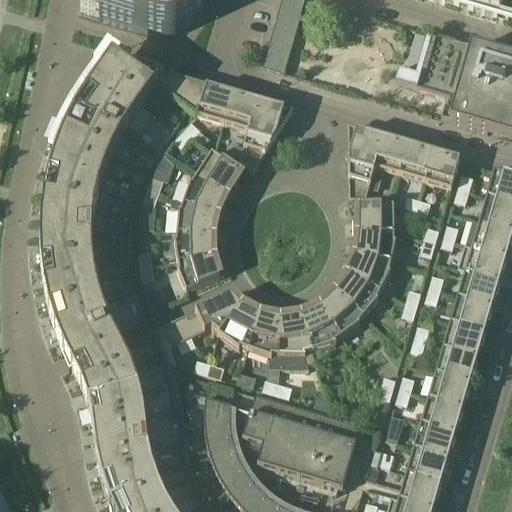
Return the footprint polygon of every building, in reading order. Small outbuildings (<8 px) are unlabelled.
[(184,34),(191,26),(200,12),(198,11),(201,0),(105,0),(98,23),(155,40),(165,41),(175,39),(184,34)] [(283,0),(262,72),(283,78),(305,3),(294,0),(283,0)] [(430,0),(429,2),(463,12),(466,0),(430,0)] [(502,0),(466,0),(463,12),(497,22),(502,0)] [(441,124),(487,137),(511,144),(511,54),(499,51),(497,59),(427,39),(415,81),(398,76),(395,87),(449,103),(447,111),(445,110),(441,124)] [(197,122),(206,92),(131,70),(127,76),(117,69),(121,65),(107,56),(81,93),(75,102),(68,114),(62,124),(57,134),(53,144),(48,156),(56,159),(55,160),(49,158),(47,164),(53,166),(49,180),(99,193),(104,176),(120,144),(130,128),(155,93),(195,121),(197,122)] [(223,129),(231,100),(206,92),(197,122),(223,129)] [(248,136),(252,123),(257,107),(231,100),(223,129),(248,136)] [(257,107),(252,123),(279,131),(284,115),(257,107)] [(252,177),(276,140),(279,131),(252,123),(248,136),(239,168),(252,177)] [(183,135),(192,144),(200,136),(191,127),(183,135)] [(192,144),(183,135),(173,146),(182,154),(192,144)] [(356,136),(351,152),(377,159),(381,143),(356,136)] [(398,180),(407,151),(381,143),(377,159),(373,173),(374,173),(382,175),(398,180)] [(424,188),(432,158),(407,151),(398,180),(424,188)] [(377,159),(351,152),(348,161),(349,205),(365,205),(372,183),(374,173),(373,173),(377,159)] [(196,181),(231,204),(238,192),(235,189),(242,178),(212,158),(196,181)] [(432,158),(424,188),(451,195),(459,166),(432,158)] [(374,173),(372,183),(379,185),(382,175),(374,173)] [(486,202),(511,209),(511,181),(494,176),(486,202)] [(40,227),(40,232),(39,245),(40,269),(43,293),(95,284),(92,265),(91,245),(92,244),(91,244),(91,233),(92,233),(95,212),(99,193),(49,180),(43,204),(40,227)] [(457,193),(469,196),(472,183),(461,180),(457,193)] [(152,181),(147,195),(159,199),(163,185),(152,181)] [(190,187),(183,208),(222,221),(226,210),(223,209),(226,202),(230,205),(231,204),(196,181),(192,188),(190,187)] [(469,196),(457,193),(453,207),(464,210),(469,196)] [(154,212),(159,199),(147,195),(142,208),(154,212)] [(511,209),(486,202),(479,227),(511,236),(511,209)] [(404,214),(415,217),(418,206),(407,203),(404,214)] [(430,210),(418,206),(415,217),(426,221),(430,210)] [(222,221),(183,208),(180,216),(179,215),(177,237),(217,241),(218,229),(215,229),(217,222),(221,223),(222,221)] [(353,239),(394,238),(393,211),(357,211),(357,225),(353,225),(353,239)] [(506,262),(511,241),(511,236),(479,227),(471,252),(506,262)] [(442,244),(454,247),(458,233),(446,230),(442,244)] [(427,233),(423,247),(435,250),(438,236),(427,233)] [(217,243),(217,241),(177,237),(176,246),(175,246),(174,246),(177,267),(218,261),(216,250),(213,250),(213,243),(217,243)] [(351,259),(391,268),(396,247),(394,247),(394,238),(353,239),(353,240),(357,240),(357,248),(353,247),(351,259)] [(454,247),(442,244),(440,252),(452,256),(454,247)] [(435,250),(423,247),(419,260),(431,263),(435,250)] [(464,277),(464,278),(499,288),(506,262),(471,252),(471,253),(464,251),(457,275),(464,277)] [(140,273),(152,271),(150,257),(137,259),(140,273)] [(344,278),(380,297),(390,277),(389,276),(391,268),(351,259),(350,260),(355,261),(352,269),(349,267),(344,278)] [(218,263),(218,261),(177,267),(179,276),(177,276),(186,298),(224,282),(219,270),(216,271),(213,264),(218,263)] [(152,271),(140,273),(142,286),(154,284),(152,271)] [(333,295),(363,322),(378,305),(376,304),(380,297),(344,278),(343,279),(347,281),(343,288),(341,286),(333,295)] [(491,313),(499,288),(464,278),(457,303),(491,313)] [(432,280),(428,294),(439,297),(443,284),(432,280)] [(65,368),(68,374),(69,376),(71,375),(81,393),(87,411),(137,397),(130,374),(119,353),(120,352),(117,345),(113,335),(110,336),(104,319),(98,302),(95,284),(43,293),(48,315),(54,336),(63,358),(61,359),(65,368)] [(439,297),(428,294),(424,307),(435,311),(439,297)] [(317,309),(341,342),(359,329),(358,328),(363,322),(333,295),(332,296),(335,299),(329,304),(328,301),(317,309)] [(409,295),(405,309),(416,312),(420,299),(409,295)] [(211,334),(218,339),(243,307),(242,306),(240,310),(230,300),(195,317),(196,320),(187,324),(186,320),(147,338),(148,339),(154,336),(165,358),(170,373),(178,371),(171,352),(211,334)] [(457,303),(449,328),(484,338),(491,313),(457,303)] [(243,307),(218,339),(239,355),(239,354),(240,352),(247,355),(260,316),(259,316),(258,320),(251,317),(253,314),(243,307)] [(300,317),(312,356),(336,349),(334,347),(341,342),(317,309),(316,309),(319,313),(312,316),(312,314),(300,317)] [(413,326),(416,312),(405,309),(401,322),(413,326)] [(260,316),(247,355),(271,363),(271,361),(279,361),(280,320),(279,320),(279,324),(271,323),(272,320),(260,316)] [(280,320),(279,361),(305,361),(304,359),(312,356),(300,317),(299,318),(300,322),(292,323),(292,320),(280,320)] [(477,363),(484,338),(449,328),(442,353),(477,363)] [(417,331),(413,344),(424,348),(428,334),(417,331)] [(413,344),(409,358),(421,361),(424,348),(413,344)] [(442,353),(435,379),(469,389),(477,363),(442,353)] [(193,377),(207,381),(210,370),(197,366),(193,377)] [(224,374),(210,370),(207,381),(220,385),(224,374)] [(462,414),(469,389),(435,379),(427,404),(462,414)] [(398,395),(410,398),(414,385),(403,381),(398,395)] [(384,383),(380,396),(391,399),(395,386),(384,383)] [(261,397),(275,401),(278,389),(265,385),(261,397)] [(212,502),(216,508),(248,485),(245,480),(243,476),(240,471),(238,466),(236,461),(234,455),(233,450),(232,445),(231,439),(230,434),(230,428),(230,423),(230,417),(231,412),(232,406),(233,401),(234,395),(210,388),(206,402),(192,400),(191,412),(204,414),(204,419),(204,423),(204,428),(204,435),(205,441),(206,448),(207,454),(194,458),(197,471),(210,467),(212,472),(214,477),(216,481),(219,486),(221,490),(223,494),(212,502)] [(292,393),(278,389),(275,401),(288,405),(292,393)] [(410,398),(398,395),(394,408),(406,412),(410,398)] [(387,413),(391,399),(380,396),(376,410),(387,413)] [(137,397),(87,411),(89,418),(91,425),(92,433),(93,440),(94,448),(95,456),(96,464),(97,472),(99,480),(101,488),(104,496),(106,504),(108,511),(111,511),(158,494),(155,487),(153,480),(151,473),(149,466),(148,458),(147,451),(146,444),(145,436),(144,428),(143,420),(141,412),(139,404),(137,397)] [(354,449),(359,432),(255,401),(242,445),(262,451),(257,470),(342,495),(355,450),(354,449)] [(427,404),(420,429),(455,439),(462,414),(427,404)] [(447,464),(455,439),(420,429),(413,454),(447,464)] [(389,432),(385,445),(396,449),(400,435),(389,432)] [(413,454),(406,479),(440,489),(447,464),(413,454)] [(381,457),(378,470),(389,473),(393,460),(381,457)] [(426,511),(433,511),(440,489),(406,479),(398,504),(426,511)] [(275,511),(271,509),(267,505),(263,502),(259,498),(255,494),(252,489),(248,485),(216,508),(218,511),(221,511),(231,505),(235,510),(236,511),(275,511)] [(161,501),(158,494),(111,511),(165,511),(164,508),(161,501)] [(390,503),(387,511),(426,511),(398,504),(398,505),(390,503)]
